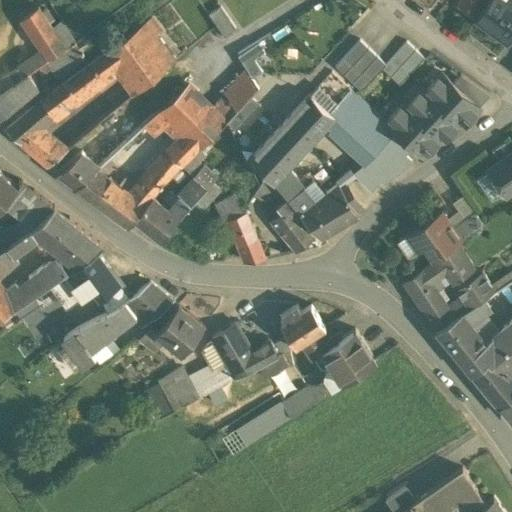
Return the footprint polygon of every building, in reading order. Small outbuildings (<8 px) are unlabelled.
[(460,0),(457,5),(473,17),(475,15),(485,0),(460,0)] [(485,0),(475,15),(507,39),(511,31),(511,0),(485,0)] [(209,10),(224,33),(236,25),(220,2),(209,10)] [(67,47),(54,28),(53,28),(38,6),(22,17),(43,49),(49,58),(49,59),(67,47)] [(162,28),(152,15),(142,22),(152,35),(162,28)] [(75,41),(62,22),(54,28),(67,47),(68,46),(75,41)] [(142,22),(107,47),(119,64),(138,89),(171,61),(152,35),(142,22)] [(360,38),(335,63),(362,88),(383,65),(387,61),(360,38)] [(407,40),(387,61),(383,65),(400,82),(424,56),(407,40)] [(85,57),(75,41),(68,46),(74,56),(71,58),(75,64),(85,57)] [(67,47),(49,59),(49,58),(46,59),(53,69),(71,58),(74,56),(68,46),(67,47)] [(107,47),(54,85),(66,102),(119,64),(107,47)] [(43,49),(0,77),(0,90),(3,88),(3,89),(13,82),(22,75),(35,67),(46,59),(49,58),(43,49)] [(46,59),(35,67),(42,77),(53,69),(46,59)] [(247,67),(211,104),(227,119),(258,84),(247,67)] [(453,81),(442,72),(426,89),(425,90),(459,121),(458,122),(461,125),(479,106),(453,81)] [(461,72),(453,81),(479,106),(490,94),(461,72)] [(30,84),(22,75),(13,82),(25,94),(34,88),(33,87),(36,84),(33,81),(30,84)] [(188,81),(162,107),(186,131),(199,146),(227,119),(211,104),(188,81)] [(13,82),(3,89),(3,88),(0,90),(0,115),(16,103),(14,101),(25,94),(13,82)] [(54,85),(42,98),(55,115),(69,105),(66,102),(54,85)] [(386,120),(351,86),(329,109),(333,113),(323,124),(364,163),(397,130),(386,120)] [(459,121),(425,90),(426,89),(423,86),(406,104),(439,137),(441,138),(442,140),(458,122),(459,121)] [(232,129),(255,150),(274,129),(261,117),(279,97),(270,88),(232,129)] [(255,150),(252,153),(268,171),(273,178),(286,164),(323,124),(333,113),(329,109),(310,91),(274,129),(255,150)] [(55,115),(42,98),(39,101),(39,102),(55,120),(55,115)] [(439,137),(406,104),(404,101),(386,120),(397,130),(413,144),(423,154),(441,138),(439,137)] [(39,102),(6,128),(20,141),(40,126),(42,129),(55,120),(39,102)] [(162,107),(146,122),(155,132),(165,122),(180,138),(186,131),(162,107)] [(119,115),(113,110),(105,119),(110,124),(119,115)] [(397,130),(364,163),(380,179),(413,144),(397,130)] [(180,138),(148,172),(162,185),(182,163),(191,154),(199,146),(186,131),(180,138)] [(492,149),(499,161),(511,151),(511,147),(505,140),(492,149)] [(49,147),(38,156),(47,164),(58,155),(49,147)] [(82,150),(57,171),(76,185),(97,166),(82,150)] [(511,151),(499,161),(489,168),(507,193),(511,189),(511,188),(511,151)] [(182,163),(191,170),(194,173),(202,163),(191,154),(182,163)] [(218,173),(204,162),(202,163),(194,173),(196,175),(207,185),(212,179),(218,173)] [(191,170),(182,163),(172,174),(180,181),(191,170)] [(380,179),(364,163),(364,164),(363,163),(352,171),(370,189),(380,179)] [(286,164),(273,178),(275,181),(282,188),(296,176),(286,164)] [(17,185),(0,169),(0,204),(2,206),(23,181),(22,179),(17,185)] [(268,171),(254,192),(265,199),(269,195),(267,193),(275,181),(273,178),(268,171)] [(148,172),(130,193),(145,204),(153,195),(162,185),(148,172)] [(207,185),(196,175),(168,207),(153,195),(145,204),(134,217),(160,238),(179,216),(195,198),(207,185)] [(296,176),(282,188),(288,196),(295,204),(310,192),(296,176)] [(130,193),(110,177),(93,198),(128,224),(134,217),(145,204),(130,193)] [(344,177),(339,181),(358,213),(363,209),(344,177)] [(207,185),(195,198),(203,206),(221,187),(212,179),(207,185)] [(282,188),(275,181),(267,193),(269,195),(277,205),(288,196),(282,188)] [(315,199),(300,210),(302,212),(321,235),(358,213),(339,181),(315,199)] [(34,189),(17,208),(29,220),(26,223),(29,227),(31,226),(31,227),(54,205),(34,189)] [(234,191),(215,201),(224,219),(228,218),(243,211),(239,200),(234,191)] [(310,192),(295,204),(300,210),(315,199),(310,192)] [(288,196),(277,205),(282,210),(278,213),(276,210),(273,213),(275,216),(271,219),(296,251),(314,236),(298,215),(302,212),(300,210),(295,204),(288,196)] [(103,243),(54,205),(31,227),(37,231),(58,248),(65,253),(77,263),(95,249),(103,243)] [(265,257),(246,210),(243,211),(228,218),(244,260),(265,257)] [(442,210),(407,235),(419,251),(425,247),(433,258),(483,223),(474,211),(453,226),(442,210)] [(12,219),(0,226),(0,241),(19,229),(12,219)] [(29,227),(9,242),(14,251),(27,242),(37,231),(31,227),(31,226),(29,227)] [(0,247),(0,271),(17,256),(14,251),(9,242),(0,247)] [(433,258),(404,280),(421,306),(439,294),(432,283),(447,273),(452,281),(475,267),(458,242),(433,258)] [(65,253),(58,248),(53,252),(55,255),(58,259),(65,253)] [(77,263),(66,271),(71,277),(83,292),(92,286),(112,272),(95,249),(77,263)] [(58,259),(38,276),(44,286),(66,271),(77,263),(65,253),(58,259)] [(58,259),(55,255),(17,281),(29,296),(33,293),(42,287),(44,286),(38,276),(58,259)] [(511,266),(486,284),(491,292),(511,278),(511,266)] [(475,267),(452,281),(469,307),(484,297),(491,292),(486,284),(475,267)] [(44,286),(42,287),(47,293),(54,288),(71,277),(66,271),(44,286)] [(92,286),(101,299),(107,311),(116,307),(130,296),(112,272),(92,286)] [(66,304),(83,292),(71,277),(54,288),(66,304)] [(15,279),(4,287),(18,304),(29,296),(17,281),(15,279)] [(130,296),(116,307),(107,311),(104,313),(116,329),(136,314),(143,324),(174,299),(150,280),(130,296)] [(0,316),(18,304),(4,287),(0,282),(0,316)] [(41,306),(33,293),(29,296),(18,304),(0,316),(10,329),(41,306)] [(439,294),(421,306),(436,329),(455,317),(439,294)] [(436,329),(435,329),(452,350),(477,332),(467,321),(490,306),(484,297),(469,307),(455,317),(436,329)] [(101,299),(82,309),(68,318),(72,323),(75,321),(79,325),(104,313),(107,311),(101,299)] [(204,324),(178,303),(156,331),(182,352),(204,324)] [(311,304),(301,310),(297,304),(281,314),(285,321),(281,323),(290,337),(295,345),(325,326),(311,304)] [(79,325),(75,328),(90,349),(110,334),(116,329),(104,313),(79,325)] [(477,332),(452,350),(471,373),(488,358),(491,362),(507,350),(511,345),(511,319),(495,334),(485,342),(477,332)] [(271,340),(252,350),(235,321),(212,335),(224,355),(228,362),(236,375),(237,376),(258,365),(278,354),(273,344),(271,340)] [(81,366),(95,356),(90,349),(75,328),(61,338),(81,366)] [(355,329),(323,350),(333,365),(323,372),(324,374),(333,388),(375,360),(355,329)] [(110,334),(90,349),(95,356),(100,362),(120,347),(110,334)] [(286,339),(285,337),(273,344),(278,354),(282,353),(295,345),(290,337),(286,339)] [(511,356),(507,350),(491,362),(488,358),(471,373),(497,405),(511,393),(511,380),(509,376),(511,375),(506,369),(511,364),(511,356)] [(278,354),(258,365),(265,376),(288,364),(282,353),(278,354)] [(208,390),(236,375),(228,362),(224,355),(196,369),(208,390)] [(196,369),(195,368),(188,372),(184,364),(158,378),(159,380),(174,406),(175,408),(208,390),(196,369)] [(324,374),(297,392),(281,401),(291,415),(333,388),(324,374)] [(159,414),(174,406),(159,380),(146,388),(159,414)] [(511,394),(501,404),(511,416),(511,394)] [(470,511),(485,502),(462,468),(416,500),(412,503),(418,511),(442,511),(456,503),(462,511),(470,511)] [(375,503),(381,511),(398,511),(412,503),(416,500),(405,484),(375,503)] [(504,511),(493,496),(485,502),(470,511),(504,511)] [(418,511),(412,503),(398,511),(418,511)]
